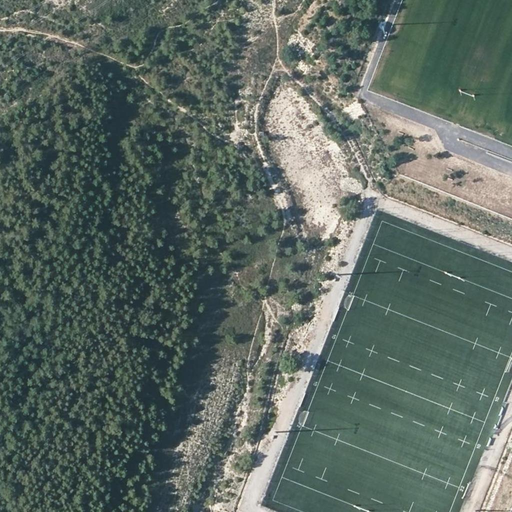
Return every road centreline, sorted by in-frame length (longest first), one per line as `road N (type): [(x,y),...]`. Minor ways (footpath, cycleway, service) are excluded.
road 1 (track): [(255,511),(248,509),(369,200),(339,122),(280,64),(283,32),(304,0)]
road 2 (track): [(382,203),(511,255)]
